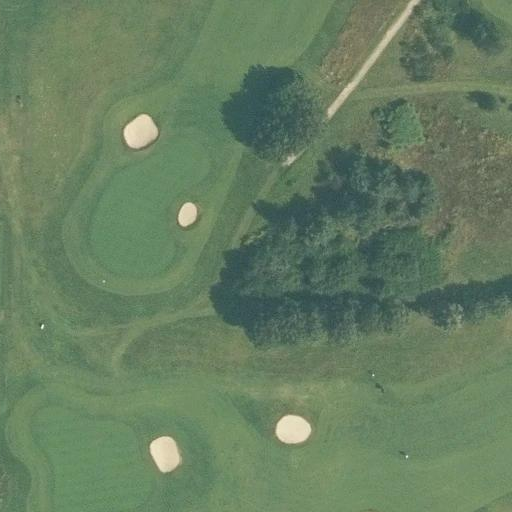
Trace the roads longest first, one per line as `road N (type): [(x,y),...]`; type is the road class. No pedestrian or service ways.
road 1 (track): [(511,96),(426,87),(345,102),(281,165),(211,291),(170,316),(41,349)]
road 2 (track): [(170,316),(427,300),(511,286)]
road 3 (track): [(333,109),(416,0)]
